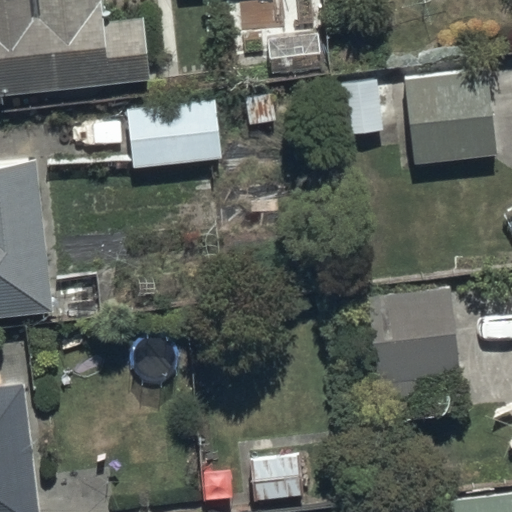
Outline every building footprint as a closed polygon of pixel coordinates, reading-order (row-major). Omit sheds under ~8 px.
[(0,0),(0,77),(147,62),(141,1),(99,6),(98,0),(0,0)] [(484,59),(336,78),(343,128),(383,124),(382,115),(408,112),(412,150),(492,141),(484,59)] [(216,86),(123,97),(130,154),(223,143),(216,86)] [(0,304),(46,299),(29,141),(0,144),(0,304)] [(446,275),(366,283),(379,412),(459,404),(446,275)] [(36,511),(21,370),(0,372),(0,511),(36,511)] [(301,445),(248,449),(251,488),(303,484),(301,445)] [(511,511),(511,479),(426,488),(428,511),(511,511)]
